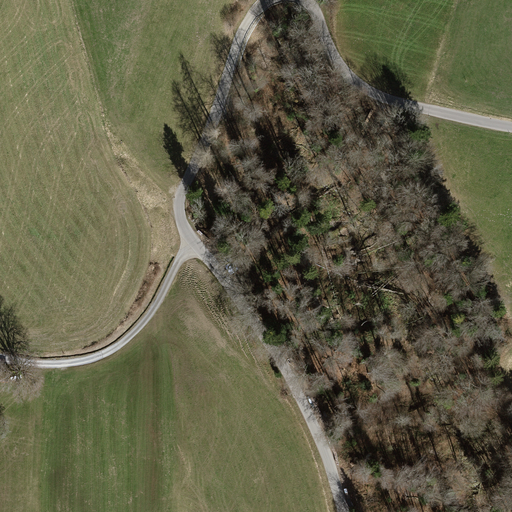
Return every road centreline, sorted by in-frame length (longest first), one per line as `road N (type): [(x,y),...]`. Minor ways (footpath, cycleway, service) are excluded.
road 1 (unclassified): [(345,511),(301,386),(180,218),(181,188),(238,37),(275,0)]
road 2 (unclassified): [(306,0),(332,60),(355,89),(398,107),(511,128)]
road 3 (track): [(192,240),(152,312),(114,348),(63,363),(0,359)]
